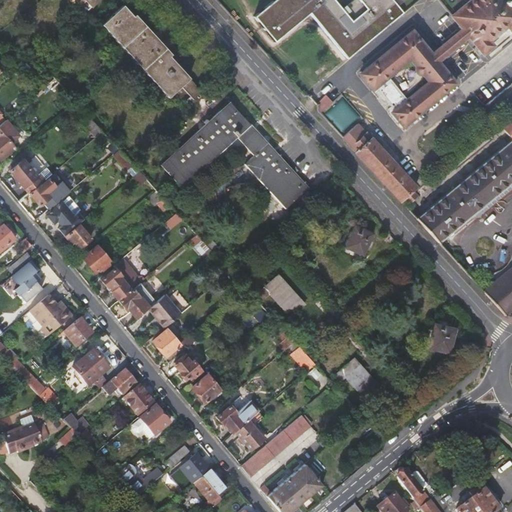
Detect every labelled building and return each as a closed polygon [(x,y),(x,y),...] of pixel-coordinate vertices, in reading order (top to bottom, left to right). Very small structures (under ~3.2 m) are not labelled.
[(77,0),(87,11),(99,0),(77,0)] [(272,0),(255,14),(275,40),(310,12),(348,54),(414,0),(272,0)] [(414,26),(357,72),(403,132),(459,85),(439,63),(467,41),(482,56),(511,32),(511,7),(506,0),(468,0),(449,15),(459,28),(432,50),(414,26)] [(132,16),(123,5),(101,24),(168,98),(181,86),(194,99),(202,92),(169,56),(171,54),(135,14),(132,16)] [(34,65),(29,59),(19,68),(24,73),(34,65)] [(318,106),(323,110),(331,100),(326,96),(318,106)] [(308,188),(229,102),(161,164),(182,188),(237,138),(253,156),(244,163),(285,209),(308,188)] [(89,131),(95,137),(97,136),(102,131),(91,119),(85,123),(91,130),(89,131)] [(511,140),(416,219),(418,221),(437,242),(511,179),(511,267),(482,291),(505,315),(511,309),(511,119),(502,128),(511,140)] [(4,120),(0,123),(0,160),(0,161),(15,148),(9,142),(17,135),(4,120)] [(352,128),(342,137),(400,201),(405,197),(409,202),(416,195),(412,190),(416,186),(371,137),(370,137),(357,124),(352,128)] [(97,136),(113,154),(119,149),(102,131),(97,136)] [(113,154),(133,177),(139,171),(119,149),(113,154)] [(8,171),(28,194),(39,184),(47,177),(49,176),(44,170),(37,176),(27,165),(32,161),(26,155),(8,171)] [(39,184),(28,194),(38,206),(42,203),(48,210),(70,191),(54,173),(40,185),(39,184)] [(163,212),(170,206),(156,190),(150,196),(163,212)] [(73,217),(61,202),(45,215),(53,223),(56,220),(61,226),(57,229),(63,236),(78,223),(82,220),(77,214),(73,217)] [(176,212),(165,221),(171,228),(182,219),(176,212)] [(86,224),(83,219),(82,220),(78,223),(79,224),(64,237),(69,244),(72,242),(78,249),(91,238),(82,228),(86,224)] [(1,226),(0,224),(0,253),(15,240),(2,225),(1,226)] [(373,233),(354,224),(343,247),(363,256),(373,233)] [(196,234),(189,241),(193,246),(201,240),(196,234)] [(135,247),(138,251),(149,242),(146,238),(135,247)] [(201,240),(193,246),(206,260),(213,253),(201,240)] [(99,268),(101,270),(109,264),(107,261),(109,260),(97,245),(82,258),(94,272),(95,271),(99,268)] [(115,267),(100,279),(108,288),(109,287),(112,291),(111,292),(118,300),(139,283),(157,268),(155,266),(150,264),(138,251),(135,247),(113,265),(115,267)] [(10,268),(15,273),(29,261),(31,260),(26,254),(10,268)] [(34,274),(37,271),(29,261),(15,273),(10,277),(18,287),(14,290),(25,304),(41,290),(36,283),(40,280),(34,274)] [(303,305),(276,275),(259,291),(264,298),(268,294),(290,318),(303,305)] [(118,300),(118,301),(125,309),(126,308),(130,312),(135,319),(148,308),(155,302),(139,283),(118,300)] [(181,313),(165,294),(155,302),(148,308),(164,327),(181,313)] [(56,304),(48,295),(29,311),(42,327),(40,329),(48,337),(72,316),(62,304),(59,307),(56,304)] [(92,333),(79,318),(62,332),(75,348),(92,333)] [(456,328),(433,322),(427,350),(450,355),(456,328)] [(279,344),(284,350),(286,348),(294,342),(277,324),(272,329),(282,342),(279,344)] [(178,347),(181,351),(196,339),(190,332),(178,342),(173,335),(177,332),(172,326),(168,330),(167,328),(152,341),(166,357),(178,347)] [(6,349),(0,342),(0,356),(15,371),(21,366),(13,356),(14,355),(8,348),(6,349)] [(290,355),(306,372),(315,364),(294,342),(286,348),(288,350),(291,348),(294,351),(290,355)] [(106,366),(95,352),(92,349),(72,367),(88,386),(92,383),(101,375),(108,369),(106,366)] [(97,350),(95,352),(106,366),(110,364),(97,350)] [(191,362),(184,354),(175,362),(174,365),(180,371),(179,372),(185,379),(188,376),(190,379),(201,370),(193,360),(191,362)] [(379,388),(353,358),(335,375),(340,381),(344,377),(366,400),(379,388)] [(46,390),(21,366),(15,371),(49,407),(58,399),(48,388),(46,390)] [(116,389),(117,389),(121,395),(135,383),(124,370),(110,382),(109,381),(101,387),(108,395),(116,389)] [(221,392),(206,374),(191,386),(204,402),(214,394),(216,396),(221,392)] [(101,375),(92,383),(98,390),(106,382),(101,375)] [(154,401),(139,384),(137,385),(152,402),(154,401)] [(152,402),(137,385),(122,398),(137,415),(152,402)] [(252,417),(258,411),(249,400),(244,402),(239,396),(216,415),(223,423),(222,424),(226,429),(227,428),(232,434),(235,431),(248,420),(252,417)] [(138,417),(130,423),(129,429),(133,433),(139,434),(141,431),(147,439),(152,434),(154,436),(169,423),(154,405),(139,418),(138,417)] [(76,421),(70,414),(62,420),(77,435),(86,428),(79,419),(76,421)] [(310,425),(301,414),(240,465),(249,477),(310,425)] [(41,425),(40,425),(34,428),(33,425),(33,424),(30,416),(18,421),(21,427),(0,435),(2,438),(0,439),(0,455),(7,453),(8,454),(16,451),(16,453),(25,449),(25,448),(40,442),(39,440),(46,437),(41,425)] [(257,423),(252,417),(248,420),(254,426),(257,423)] [(254,426),(248,420),(235,431),(240,438),(238,439),(242,444),(244,443),(250,450),(257,444),(258,446),(262,443),(260,441),(264,439),(254,426)] [(75,436),(70,430),(59,440),(64,446),(75,436)] [(85,430),(78,437),(84,443),(91,436),(85,430)] [(95,440),(91,436),(84,443),(88,447),(95,440)] [(165,461),(170,468),(189,451),(184,445),(165,461)] [(192,483),(209,469),(196,453),(189,458),(191,460),(181,468),(192,483)] [(142,481),(128,464),(115,474),(136,496),(161,475),(156,469),(142,481)] [(263,492),(278,511),(291,511),(323,487),(304,464),(283,481),(281,479),(277,482),(279,484),(270,492),(267,489),(263,492)] [(399,467),(397,467),(396,468),(393,470),(393,472),(393,474),(395,476),(394,477),(413,502),(424,493),(419,487),(424,483),(424,481),(415,470),(413,470),(408,474),(405,469),(404,469),(403,468),(401,467),(399,467)] [(225,490),(209,469),(192,483),(209,503),(225,490)] [(493,511),(496,509),(480,489),(479,491),(475,486),(465,494),(468,499),(454,510),(455,511),(493,511)] [(406,508),(400,501),(393,492),(375,507),(379,511),(405,511),(408,510),(406,508)] [(426,496),(415,504),(419,509),(429,500),(426,496)] [(402,499),(400,501),(406,508),(408,506),(402,499)] [(438,511),(429,500),(419,509),(421,511),(438,511)]
